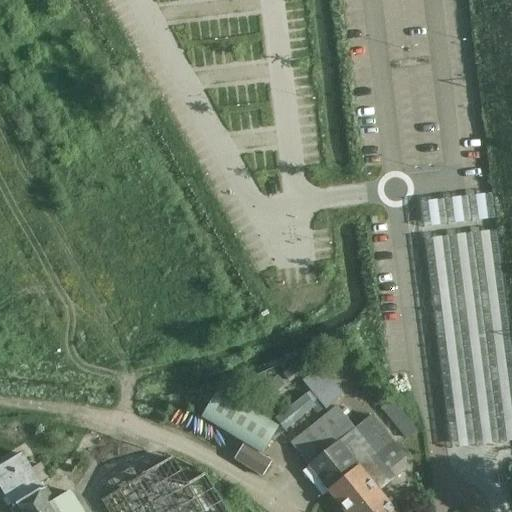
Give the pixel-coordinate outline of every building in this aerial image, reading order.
[(511,370),(485,197),(415,205),(448,454),(511,445),(511,370)] [(304,357),(282,374),(290,383),(312,366),(304,357)] [(278,377),(257,393),(265,404),(286,388),(278,377)] [(263,452),(280,425),(217,387),(201,414),(263,452)] [(287,427),(314,405),(305,394),(278,415),(287,427)] [(418,431),(393,400),(382,409),(407,440),(418,431)] [(336,405),(289,443),(309,467),(303,473),(322,496),(328,491),(345,511),(394,511),(380,493),(406,472),(408,459),(372,415),(355,429),(336,405)] [(243,446),(235,460),(262,476),(270,463),(243,446)] [(0,467),(0,504),(1,506),(18,495),(0,467)] [(167,473),(129,495),(140,511),(185,511),(213,495),(203,478),(178,492),(167,473)] [(38,483),(18,495),(28,511),(49,511),(55,509),(38,483)] [(28,511),(18,495),(1,506),(4,511),(28,511)] [(223,511),(213,495),(185,511),(223,511)]
